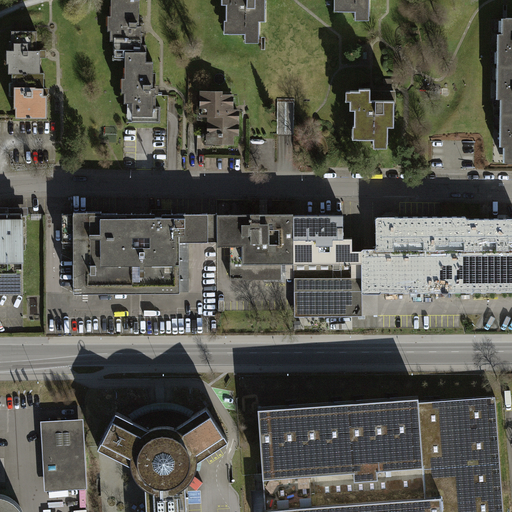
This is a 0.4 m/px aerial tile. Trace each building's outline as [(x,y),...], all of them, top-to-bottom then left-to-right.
[(246,46),(259,47),(260,26),(266,26),(266,1),(243,1),(242,0),(223,0),(223,12),(228,12),(227,38),(246,38),(246,46)] [(356,24),(370,24),(370,4),(376,4),(376,0),(337,0),(338,16),(356,16),(356,24)] [(142,50),(142,5),(135,5),(135,1),(114,1),(115,65),(127,65),(147,64),(147,50),(142,50)] [(501,39),(501,70),(511,70),(511,22),(505,22),(505,39),(501,39)] [(18,118),(49,118),(49,95),(46,95),(47,73),(42,73),(42,54),(39,54),(39,35),(12,35),(11,76),(14,76),(14,96),(18,96),(18,118)] [(156,110),(155,64),(147,64),(127,65),(128,124),(160,124),(160,110),(156,110)] [(511,70),(501,70),(501,99),(504,99),(504,114),(511,114),(511,70)] [(375,149),(388,149),(389,128),(395,128),(395,103),(372,103),(372,91),(348,91),(347,102),(352,102),(352,114),(357,114),(357,140),(375,140),(375,149)] [(210,120),(209,144),(235,145),(235,136),(240,136),(240,110),(236,110),(236,93),(203,92),(203,120),(210,120)] [(0,295),(26,296),(26,213),(10,213),(0,212),(0,295)] [(74,244),(74,294),(182,294),(182,242),(198,242),(210,242),(210,215),(198,215),(138,215),(63,215),(63,244),(74,244)] [(226,215),(210,215),(210,242),(219,242),(219,248),(226,248),(232,248),(232,282),(282,282),(282,264),(295,264),(295,215),(257,215),(226,215)] [(295,264),(365,264),(365,249),(356,249),(356,238),(348,238),(348,215),(338,215),(295,215),(295,264)] [(377,220),(377,249),(511,249),(511,220),(505,220),(395,220),(377,220)] [(511,249),(377,249),(365,249),(365,264),(365,294),(511,293),(511,249)] [(365,264),(295,264),(295,317),(365,317),(365,294),(365,264)] [(416,396),(255,407),(262,511),(503,511),(495,396),(417,401),(416,396)] [(154,405),(155,410),(148,411),(141,414),(136,417),(132,420),(116,411),(97,447),(131,464),(132,469),(134,473),(136,478),(141,482),(145,486),(146,511),(187,511),(186,484),(191,478),(195,471),(197,461),(228,440),(206,407),(190,417),(185,413),(177,410),(167,409),(168,404),(161,405),(154,405)] [(84,418),(41,420),(44,491),(87,489),(84,418)] [(0,494),(0,511),(20,511),(20,509),(13,501),(7,496),(0,494)]
